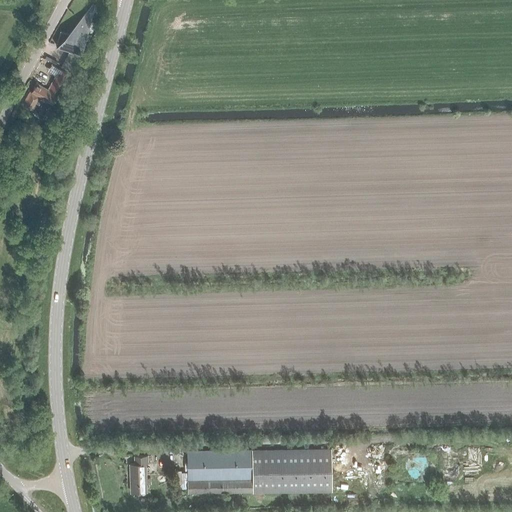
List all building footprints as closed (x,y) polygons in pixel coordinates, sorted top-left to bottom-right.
[(60,30),(56,45),(81,52),(94,6),(93,6),(92,12),(88,11),(68,33),(60,30)] [(64,60),(60,66),(73,73),(77,67),(64,60)] [(39,105),(42,98),(55,105),(71,74),(60,68),(48,89),(35,82),(30,91),(29,91),(24,100),(26,101),(24,105),(34,110),(37,104),(39,105)] [(46,113),(43,119),(48,122),(51,116),(51,115),(47,114),(46,113)] [(454,448),(454,457),(465,457),(465,448),(454,448)] [(251,451),(187,452),(187,493),(331,492),(331,449),(251,450),(251,451)] [(130,464),(130,492),(145,492),(145,485),(149,485),(149,478),(145,478),(145,464),(148,464),(148,465),(153,464),(153,457),(135,457),(135,464),(130,464)]
